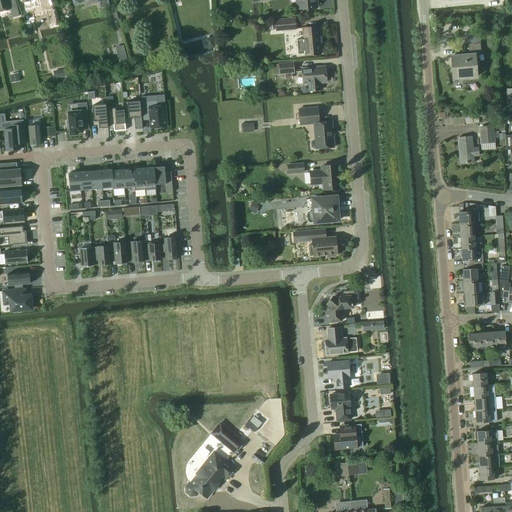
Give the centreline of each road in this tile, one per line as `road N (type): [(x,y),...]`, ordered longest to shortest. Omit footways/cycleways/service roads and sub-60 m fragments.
road 1 (residential): [(300,273),(350,268),(360,246),(339,0)]
road 2 (residential): [(199,280),(188,146),(39,156)]
road 3 (residential): [(39,156),(51,288),(199,280)]
road 4 (residential): [(280,511),(278,467),(313,422),(300,273)]
road 5 (tertiary): [(437,193),(421,0)]
road 6 (tertiary): [(461,511),(448,322)]
road 7 (tertiary): [(448,322),(437,193)]
